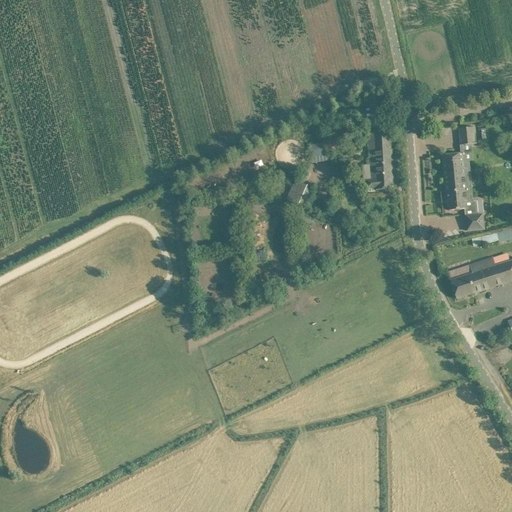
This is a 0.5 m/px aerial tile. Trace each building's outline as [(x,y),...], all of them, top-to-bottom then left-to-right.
[(475,127),(469,128),(459,129),(461,145),(477,144),(475,127)] [(370,160),(366,160),(366,165),(370,164),(371,174),(371,179),(371,181),(368,181),(369,189),(377,188),(377,190),(384,189),(394,189),(391,129),(367,133),(370,159),(370,160)] [(311,159),(328,157),(326,142),(309,145),(311,159)] [(453,154),(443,155),(447,193),(448,192),(449,211),(459,210),(464,209),(465,209),(467,231),(484,229),(483,214),(478,214),(477,200),(473,200),(471,172),(464,173),(463,161),(462,153),(461,154),(453,154)] [(314,188),(295,180),(286,199),(305,207),(314,188)] [(496,233),(482,236),(483,244),(498,241),(496,233)] [(461,267),(446,272),(449,280),(450,283),(455,300),(511,281),(511,259),(495,265),(493,257),(470,264),(472,273),(463,275),(461,267)] [(482,322),(485,328),(510,317),(508,312),(482,322)]
